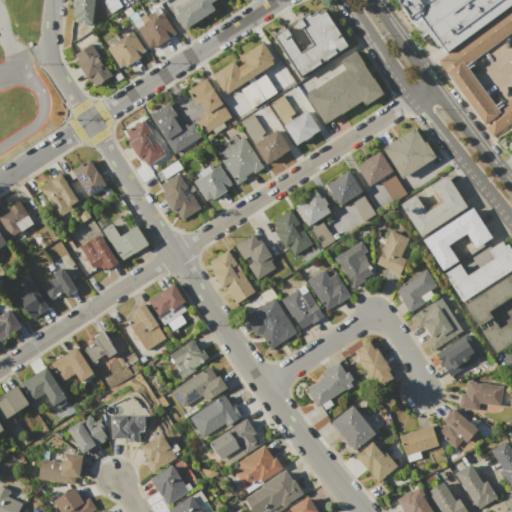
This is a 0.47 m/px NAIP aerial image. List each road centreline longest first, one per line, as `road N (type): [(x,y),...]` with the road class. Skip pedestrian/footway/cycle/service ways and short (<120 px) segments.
road 1 (residential): [(433,84),(0,366)]
road 2 (secondary): [(361,511),(262,386),(90,121)]
road 3 (residential): [(277,0),(0,180)]
road 4 (tertiary): [(345,0),(511,226)]
road 5 (tertiary): [(511,185),(376,0)]
road 6 (residential): [(262,386),(372,314),(411,359),(421,391)]
road 7 (secondary): [(90,121),(48,51),(52,0)]
